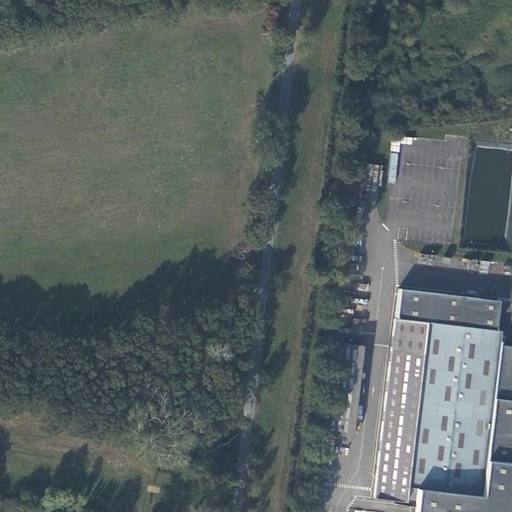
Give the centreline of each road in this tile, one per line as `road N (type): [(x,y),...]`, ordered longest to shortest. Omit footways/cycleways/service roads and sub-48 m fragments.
road 1 (unclassified): [(235,511),(292,0)]
road 2 (unknown): [(331,511),(367,390),(386,218),(443,224)]
